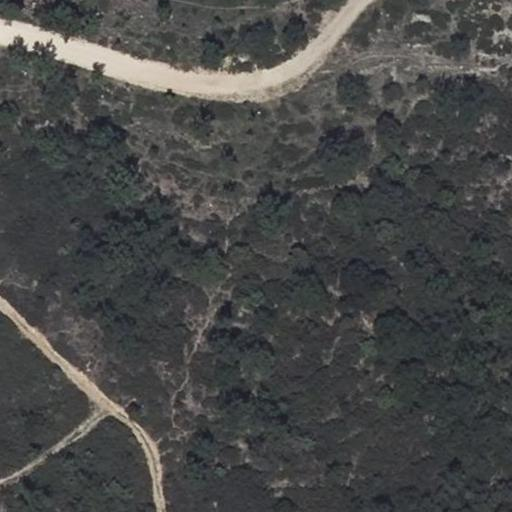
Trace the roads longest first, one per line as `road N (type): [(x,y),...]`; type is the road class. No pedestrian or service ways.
road 1 (track): [(0,39),(200,90),(282,87),(362,0)]
road 2 (track): [(161,511),(121,407),(0,311)]
road 3 (track): [(0,476),(121,407)]
